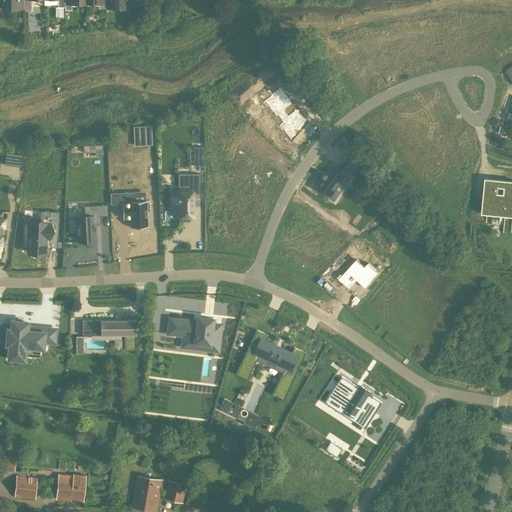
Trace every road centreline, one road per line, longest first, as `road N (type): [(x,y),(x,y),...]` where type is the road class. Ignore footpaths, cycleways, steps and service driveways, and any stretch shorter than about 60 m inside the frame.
road 1 (residential): [(448,75),(380,98),(314,148),(281,206),(255,282)]
road 2 (residential): [(255,282),(189,273),(0,282)]
road 3 (residential): [(439,393),(305,305),(255,282)]
road 4 (residential): [(439,393),(359,507)]
road 5 (residential): [(448,75),(466,112),(481,116),(489,81),(464,71)]
